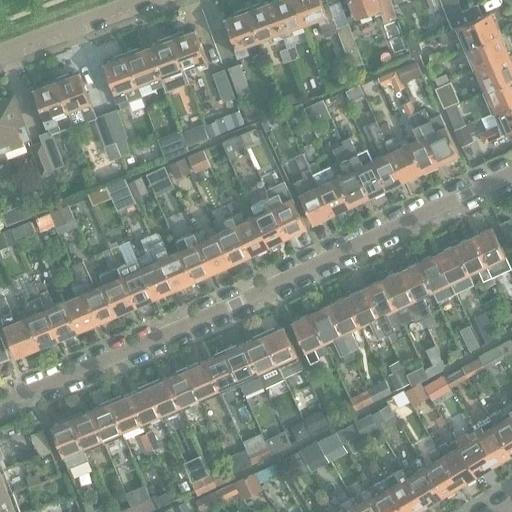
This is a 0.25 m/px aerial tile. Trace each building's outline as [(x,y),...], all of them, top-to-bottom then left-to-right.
[(297,0),(277,0),(272,2),(285,38),(294,34),(292,29),(306,23),(297,0)] [(322,0),(297,0),(306,23),(318,19),(325,37),(339,32),(352,68),(364,63),(349,24),(339,28),(330,5),(325,7),(322,0)] [(351,0),(352,3),(349,4),(354,16),(357,15),(357,16),(379,8),(385,23),(398,18),(391,0),(351,0)] [(439,0),(427,0),(432,11),(442,7),(439,0)] [(481,5),(465,11),(460,0),(441,0),(453,30),(485,16),(481,5)] [(272,2),(250,10),(261,40),(274,35),(277,41),(285,38),(272,2)] [(246,45),(261,40),(250,10),(226,19),(240,55),(249,51),(246,45)] [(466,49),(501,34),(498,25),(495,24),(490,13),(485,16),(453,30),(439,36),(443,45),(461,37),(466,49)] [(196,30),(173,38),(184,68),(197,63),(200,69),(209,66),(196,30)] [(501,34),(466,49),(475,71),(509,56),(504,45),(505,43),(501,34)] [(173,38),(151,47),(164,82),(174,79),(172,73),(184,68),(173,38)] [(414,59),(421,56),(424,49),(422,43),(409,48),(414,59)] [(293,60),(301,57),(297,46),(289,49),(293,60)] [(151,47),(128,55),(139,85),(152,80),(154,86),(164,82),(151,47)] [(289,49),(282,52),(286,63),(293,60),(289,49)] [(129,101),(143,96),(139,85),(128,55),(104,64),(121,109),(130,105),(129,101)] [(511,63),(509,56),(475,71),(484,92),(511,79),(511,63)] [(398,71),(402,80),(404,83),(422,74),(417,62),(398,71)] [(230,68),(241,96),(252,91),(242,64),(230,68)] [(225,101),(236,97),(226,70),(215,74),(225,101)] [(388,87),(402,80),(398,71),(383,78),(388,87)] [(79,73),(57,81),(74,126),(93,119),(103,144),(114,140),(120,157),(127,154),(125,136),(126,136),(116,110),(96,118),(79,73)] [(436,80),(439,87),(450,82),(447,75),(436,80)] [(511,79),(484,92),(494,113),(511,104),(511,79)] [(74,126),(57,81),(35,90),(48,125),(57,122),(60,131),(74,126)] [(454,91),(450,82),(439,87),(443,95),(454,91)] [(347,94),(351,102),(365,96),(361,87),(347,94)] [(0,99),(0,139),(2,146),(7,157),(27,149),(25,143),(29,141),(18,113),(21,112),(18,105),(14,106),(11,99),(4,101),(3,99),(0,99)] [(422,123),(418,113),(412,101),(404,105),(420,138),(410,143),(424,172),(441,164),(422,123)] [(308,117),(321,111),(318,103),(305,109),(308,117)] [(511,104),(494,113),(482,118),(487,130),(480,133),(484,142),(511,130),(511,104)] [(243,109),(217,119),(222,132),(248,122),(243,109)] [(418,113),(422,123),(441,164),(460,155),(447,126),(436,131),(426,109),(418,113)] [(460,110),(453,113),(459,128),(467,125),(460,110)] [(276,117),(280,125),(289,121),(285,113),(276,117)] [(405,181),(380,127),(377,122),(370,126),(383,155),(374,160),(387,189),(405,181)] [(380,127),(405,181),(424,172),(410,143),(400,148),(389,123),(380,127)] [(222,133),(218,124),(208,128),(212,137),(222,133)] [(456,130),(455,130),(462,147),(473,142),(466,126),(456,130)] [(189,147),(210,138),(206,128),(184,137),(189,147)] [(41,136),(43,142),(54,171),(65,166),(52,132),(41,136)] [(235,153),(246,147),(241,136),(224,144),(232,163),(238,161),(235,153)] [(342,141),(344,145),(369,198),(387,189),(374,160),(364,165),(351,137),(342,141)] [(43,142),(31,147),(42,177),(54,172),(54,171),(43,142)] [(351,206),(369,198),(344,145),(336,149),(342,161),(332,166),(337,177),(351,206)] [(487,149),(470,156),(475,167),(492,159),(487,149)] [(351,206),(337,177),(332,166),(322,171),(312,150),(304,153),(333,215),(351,206)] [(204,151),(185,159),(192,175),(211,167),(204,151)] [(296,157),(306,178),(295,184),(313,224),(333,215),(304,153),(296,157)] [(187,172),(182,161),(167,168),(172,179),(187,172)] [(149,174),(154,185),(167,179),(163,168),(149,174)] [(264,185),(270,198),(287,236),(292,234),(295,235),(304,231),(303,229),(306,227),(292,199),(283,203),(273,181),(264,185)] [(281,239),(287,236),(270,198),(261,203),(251,208),(255,217),(268,245),(271,244),(273,245),(282,241),(281,239)] [(82,213),(77,204),(70,207),(75,216),(82,213)] [(5,223),(7,227),(30,218),(25,206),(2,216),(5,223)] [(50,216),(55,226),(74,217),(70,207),(50,216)] [(241,213),(233,217),(249,254),(255,252),(258,253),(265,249),(266,246),(268,245),(255,217),(245,222),(241,213)] [(50,216),(37,221),(42,232),(55,226),(50,216)] [(244,257),(249,254),(233,217),(225,220),(229,230),(218,235),(231,263),(233,262),(236,263),(243,259),(244,257)] [(511,242),(511,222),(511,219),(500,224),(509,244),(511,242)] [(31,224),(14,232),(19,244),(36,236),(31,224)] [(492,228),(474,236),(493,277),(501,273),(496,262),(506,257),(492,228)] [(204,230),(196,234),(212,272),(217,269),(220,270),(227,267),(228,264),(231,263),(218,235),(208,239),(204,230)] [(191,281),(193,280),(180,251),(170,256),(159,232),(151,236),(174,288),(179,286),(182,288),(190,284),(191,281)] [(0,242),(3,249),(17,243),(12,233),(0,238),(0,242)] [(206,274),(212,272),(196,234),(187,238),(191,247),(180,251),(193,280),(196,279),(198,280),(205,277),(206,274)] [(139,259),(142,268),(155,297),(158,296),(161,297),(168,294),(168,291),(174,288),(151,236),(142,240),(148,255),(139,259)] [(493,277),(474,236),(456,245),(469,274),(479,269),(485,281),(493,277)] [(155,297),(142,268),(139,259),(127,264),(119,245),(111,249),(136,305),(142,303),(144,304),(152,301),(153,298),(155,297)] [(469,274),(456,245),(438,253),(457,294),(463,306),(469,303),(463,291),(465,290),(460,279),(469,274)] [(115,280),(104,285),(117,314),(119,313),(122,314),(130,310),(130,308),(136,305),(111,249),(103,252),(115,280)] [(438,253),(420,262),(433,291),(443,287),(448,298),(457,294),(438,253)] [(114,315),(117,314),(104,285),(94,289),(92,284),(94,283),(84,261),(73,266),(81,284),(98,322),(104,319),(107,321),(114,318),(114,315)] [(433,291),(420,262),(402,270),(421,311),(424,319),(429,330),(438,326),(424,296),(433,291)] [(402,270),(384,279),(397,308),(406,304),(415,323),(424,319),(421,311),(402,270)] [(397,308),(384,279),(366,287),(388,336),(392,345),(401,341),(387,313),(397,308)] [(76,331),(78,330),(66,301),(55,306),(51,297),(45,284),(41,282),(36,285),(59,338),(64,336),(67,337),(75,334),(76,331)] [(25,312),(27,317),(40,346),(43,345),(46,346),(53,343),(54,340),(59,338),(36,285),(35,284),(26,287),(32,301),(29,302),(25,312)] [(98,322),(81,284),(73,288),(77,296),(66,301),(78,330),(80,329),(84,330),(91,327),(92,325),(98,322)] [(366,287),(348,296),(361,325),(370,321),(379,340),(388,336),(366,287)] [(361,325),(348,296),(330,304),(350,350),(358,346),(351,330),(361,325)] [(37,347),(40,346),(27,317),(17,322),(6,297),(0,299),(0,314),(18,355),(26,352),(29,353),(37,350),(37,347)] [(330,304),(312,313),(325,342),(334,338),(346,363),(354,359),(350,350),(330,304)] [(314,347),(325,342),(312,313),(292,322),(317,376),(326,372),(314,347)] [(276,329),(275,328),(264,333),(284,378),(303,370),(284,326),(276,329)] [(254,340),(246,344),(260,375),(265,386),(284,378),(264,333),(253,338),(254,340)] [(469,351),(479,346),(474,336),(464,342),(469,351)] [(0,362),(9,359),(1,339),(0,339),(0,362)] [(511,341),(511,340),(498,347),(503,357),(511,352),(511,341)] [(226,351),(240,384),(260,375),(246,344),(237,347),(237,346),(226,351)] [(497,349),(486,354),(490,362),(501,356),(497,349)] [(207,362),(221,392),(240,384),(226,351),(215,355),(216,358),(207,362)] [(483,366),(480,359),(466,366),(470,373),(483,366)] [(198,363),(187,368),(201,401),(221,392),(207,362),(199,365),(198,363)] [(425,370),(429,378),(443,371),(439,363),(425,370)] [(169,378),(182,409),(201,401),(187,368),(176,373),(177,375),(169,378)] [(463,369),(445,378),(451,387),(468,378),(463,369)] [(398,392),(412,386),(407,375),(393,382),(398,392)] [(443,376),(433,381),(439,390),(448,385),(443,376)] [(160,380),(149,385),(163,418),(182,409),(169,378),(160,382),(160,380)] [(375,403),(393,395),(388,383),(369,391),(375,403)] [(139,391),(130,395),(143,426),(163,418),(149,385),(138,390),(139,391)] [(423,397),(420,390),(409,395),(413,402),(423,397)] [(375,403),(369,391),(351,400),(357,411),(375,403)] [(406,394),(395,400),(401,411),(412,404),(406,394)] [(121,397),(110,401),(124,435),(143,426),(130,395),(122,399),(121,397)] [(100,408),(91,411),(104,443),(124,435),(110,401),(99,406),(100,408)] [(511,414),(508,407),(490,417),(511,454),(511,453),(511,414)] [(388,408),(377,414),(384,425),(394,419),(388,408)] [(82,413),(71,418),(84,452),(104,443),(91,411),(83,415),(82,413)] [(359,423),(364,433),(377,426),(372,416),(359,423)] [(510,455),(511,454),(490,417),(480,423),(473,427),(494,464),(499,461),(502,461),(509,457),(510,455)] [(88,461),(84,452),(71,418),(60,422),(61,424),(52,428),(70,469),(88,461)] [(326,426),(322,418),(313,422),(317,430),(326,426)] [(308,434),(304,426),(295,430),(299,438),(308,434)] [(359,435),(354,426),(338,435),(343,444),(359,435)] [(489,467),(494,464),(473,427),(467,431),(472,438),(460,445),(477,474),(478,473),(481,474),(488,470),(489,467)] [(152,448),(158,445),(151,430),(145,432),(152,448)] [(53,453),(43,431),(31,436),(41,458),(53,453)] [(152,448),(145,432),(140,434),(147,450),(152,448)] [(332,436),(320,443),(326,455),(338,448),(332,436)] [(281,441),(268,446),(272,454),(284,449),(281,441)] [(265,443),(247,451),(252,463),(271,455),(265,443)] [(318,443),(306,450),(311,460),(323,453),(318,443)] [(477,474),(460,445),(449,452),(444,444),(438,448),(460,484),(465,481),(468,482),(475,478),(475,475),(477,474)] [(455,487),(460,484),(438,448),(432,452),(436,460),(425,466),(443,495),(445,494),(447,495),(454,491),(455,487)] [(228,461),(230,466),(233,472),(252,463),(247,451),(228,461)] [(282,463),(286,470),(304,459),(300,452),(282,463)] [(279,473),(275,464),(254,473),(258,482),(279,473)] [(443,495),(425,466),(415,473),(410,465),(403,469),(426,506),(431,502),(433,503),(441,498),(441,496),(443,495)] [(230,466),(212,474),(217,486),(235,477),(233,472),(230,466)] [(420,509),(426,506),(403,469),(386,479),(405,511),(418,511),(419,511),(420,509)] [(0,497),(13,492),(5,471),(0,472),(0,497)] [(254,473),(234,482),(241,497),(260,488),(254,473)] [(43,481),(41,474),(28,479),(30,486),(43,481)] [(192,483),(197,495),(216,487),(210,474),(192,483)] [(51,479),(43,481),(30,486),(33,494),(54,486),(51,479)] [(405,511),(386,479),(369,489),(382,511),(405,511)] [(238,492),(233,483),(215,493),(220,502),(238,492)] [(382,511),(369,489),(362,493),(367,501),(356,507),(358,511),(382,511)] [(0,511),(20,511),(13,492),(0,497),(0,511)] [(215,493),(195,502),(200,511),(220,502),(215,493)] [(132,511),(149,511),(156,509),(152,498),(131,507),(132,511)] [(358,511),(356,507),(347,511),(344,511),(336,498),(329,502),(334,510),(335,511),(358,511)] [(175,511),(187,511),(190,511),(185,501),(173,507),(175,511)]
